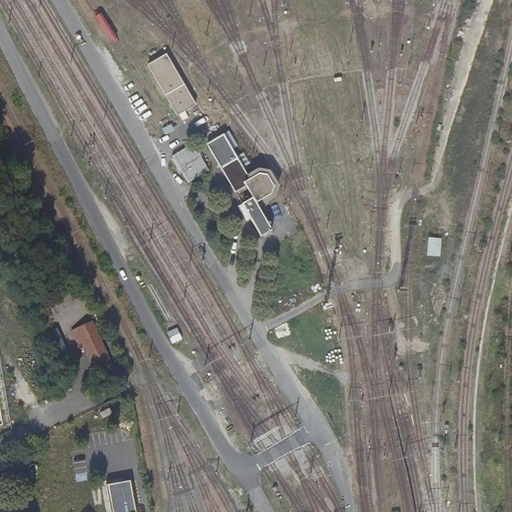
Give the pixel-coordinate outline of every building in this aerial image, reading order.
[(191,106),(159,56),(145,64),(176,116),(191,106)] [(247,178),(245,174),(222,135),(204,145),(231,192),(242,187),(252,200),(260,198),(264,196),(267,190),(267,183),(264,178),(257,176),(253,176),(247,178)] [(191,144),(169,156),(185,183),(207,170),(191,144)] [(425,255),(439,256),(440,237),(426,237),(425,255)] [(54,316),(83,302),(75,287),(47,300),(54,316)] [(112,369),(91,325),(70,335),(76,349),(84,346),(96,377),(112,369)] [(167,335),(173,345),(181,340),(176,331),(167,335)] [(86,472),(74,474),(76,482),(87,480),(86,472)] [(129,511),(130,511),(135,510),(129,478),(105,483),(110,511),(129,511)]
